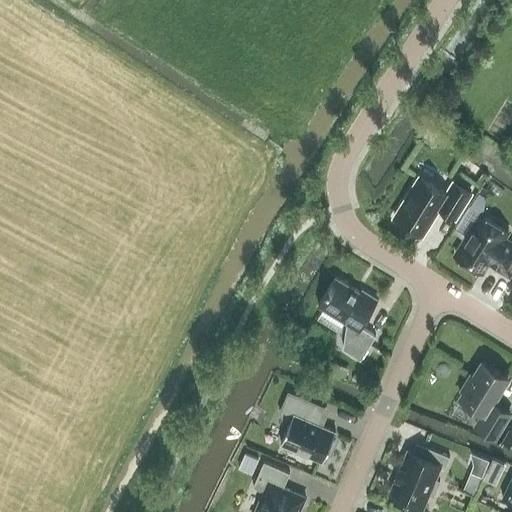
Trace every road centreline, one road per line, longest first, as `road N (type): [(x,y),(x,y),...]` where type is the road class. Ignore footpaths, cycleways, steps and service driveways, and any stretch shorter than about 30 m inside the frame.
road 1 (unclassified): [(446,0),(338,176),(354,235),(438,290)]
road 2 (unclassified): [(341,511),(438,290)]
